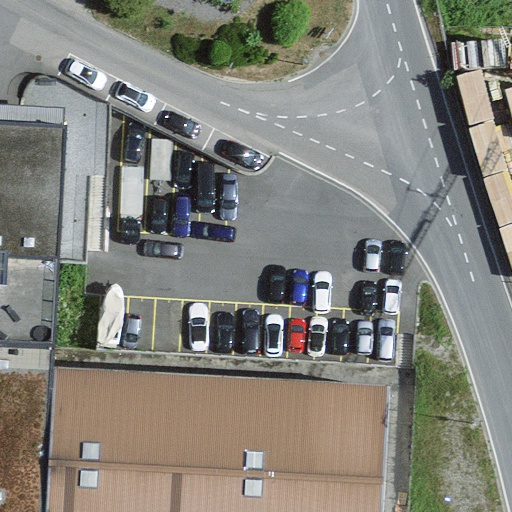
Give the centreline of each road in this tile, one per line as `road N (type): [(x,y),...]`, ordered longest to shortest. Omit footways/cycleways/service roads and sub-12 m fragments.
road 1 (unclassified): [(445,180),(333,147),(29,0)]
road 2 (unclassified): [(511,406),(445,180)]
road 3 (unclassified): [(445,180),(408,0)]
